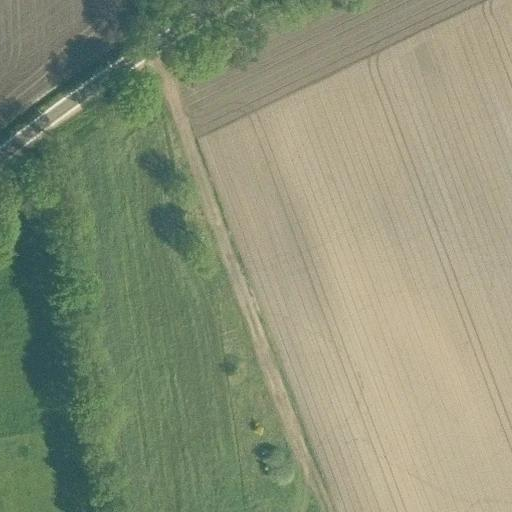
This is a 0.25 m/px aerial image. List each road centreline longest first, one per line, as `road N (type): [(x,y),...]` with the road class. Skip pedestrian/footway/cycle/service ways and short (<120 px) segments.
road 1 (track): [(319,511),(164,70),(155,0)]
road 2 (unclassified): [(0,157),(71,100),(226,0)]
